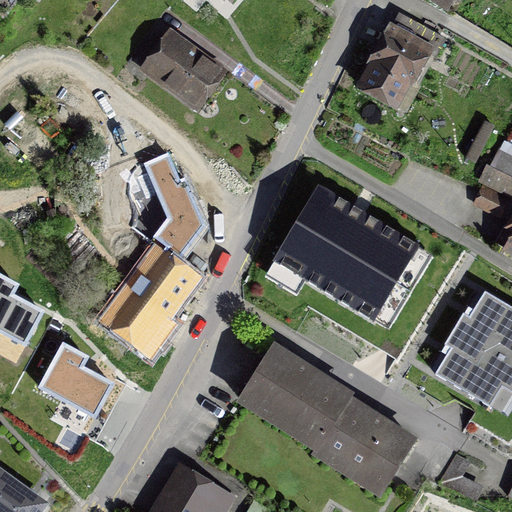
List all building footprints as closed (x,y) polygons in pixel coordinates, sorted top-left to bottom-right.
[(445,40),(399,15),(360,87),(396,107),(427,51),(436,56),(445,40)] [(152,43),(161,50),(147,69),(195,105),(220,72),(171,37),(167,42),(158,35),(152,43)] [(511,145),(504,142),(481,182),(508,195),(511,188),(511,145)] [(374,322),(419,247),(319,186),(274,261),(374,322)] [(476,204),(510,220),(511,216),(511,204),(506,202),(506,200),(483,189),(476,204)] [(511,222),(498,245),(511,252),(511,222)] [(106,324),(140,351),(165,319),(196,277),(209,259),(175,232),(107,324),(106,323),(106,324)] [(17,286),(0,276),(0,332),(25,345),(42,313),(12,296),(17,286)] [(511,308),(485,292),(470,318),(463,314),(445,345),(451,349),(436,375),(490,407),(502,388),(511,393),(511,308)] [(87,358),(64,345),(40,388),(95,418),(112,385),(81,368),(87,358)] [(350,398),(272,348),(240,399),(317,448),(315,451),(382,493),(414,443),(348,401),(350,398)] [(0,511),(38,511),(44,504),(0,472),(0,511)] [(224,511),(231,501),(185,474),(162,511),(224,511)] [(269,511),(270,511),(254,502),(248,511),(269,511)]
